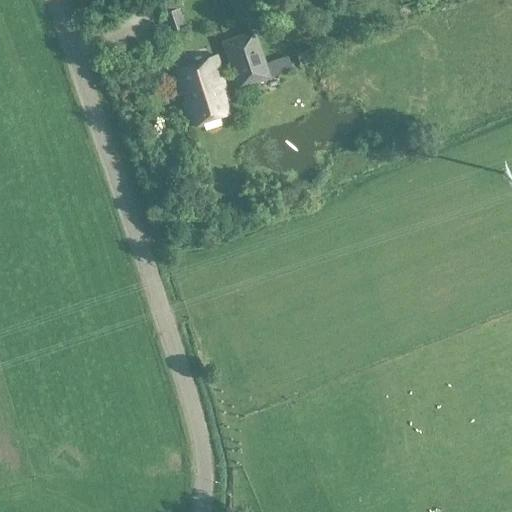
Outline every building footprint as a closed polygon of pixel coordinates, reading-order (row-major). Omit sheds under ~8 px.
[(183,28),(175,0),(167,0),(158,3),(167,33),(183,28)] [(233,41),(240,64),(231,67),(234,76),(237,75),(241,88),(267,79),(253,34),(233,41)] [(307,36),(289,42),(292,53),(311,48),(307,36)] [(315,48),(295,54),(299,67),(319,60),(315,48)] [(231,114),(221,84),(222,76),(215,56),(173,70),(191,126),(231,114)]
